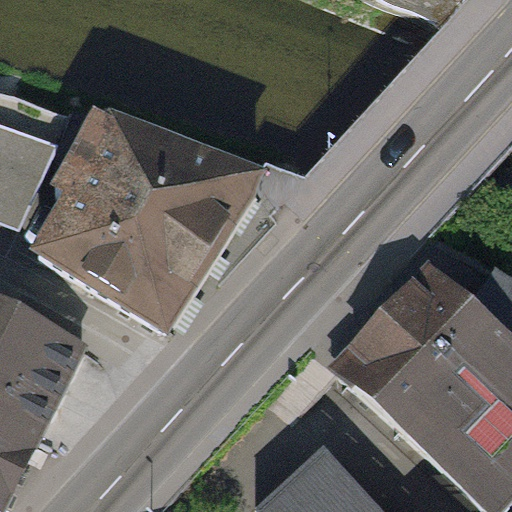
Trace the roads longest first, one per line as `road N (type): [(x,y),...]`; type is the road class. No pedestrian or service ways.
road 1 (secondary): [(511,52),(352,223)]
road 2 (secondary): [(200,394),(352,223)]
road 3 (residential): [(0,284),(200,394)]
road 4 (secondary): [(92,511),(200,394)]
